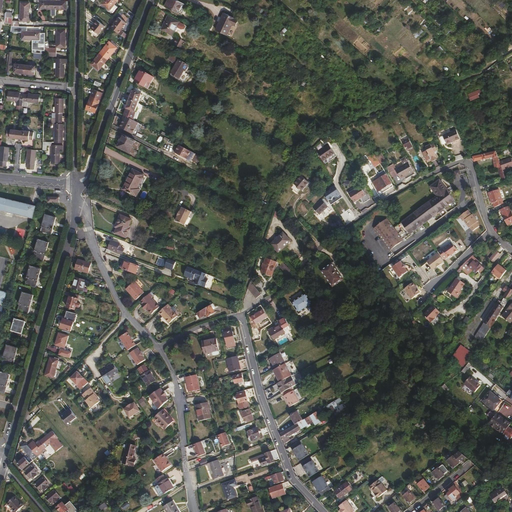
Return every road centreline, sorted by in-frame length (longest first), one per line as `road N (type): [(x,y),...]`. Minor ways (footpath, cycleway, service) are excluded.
road 1 (residential): [(480,194),(466,160),(425,177),(321,246),(291,281),(241,315)]
road 2 (tertiary): [(5,462),(76,205)]
road 3 (residential): [(324,511),(292,478),(241,315)]
road 4 (tertiary): [(76,184),(87,175),(151,0)]
road 5 (residential): [(157,347),(180,393),(196,511)]
road 6 (residential): [(76,205),(86,210),(92,245),(126,316)]
